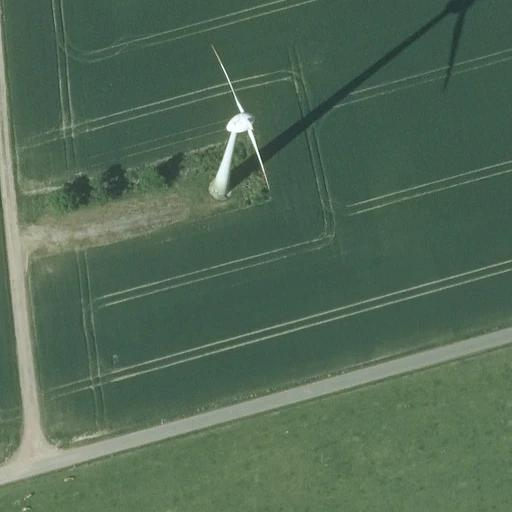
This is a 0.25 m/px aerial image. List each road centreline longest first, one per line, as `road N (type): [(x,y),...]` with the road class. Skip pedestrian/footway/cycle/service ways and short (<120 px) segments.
road 1 (unclassified): [(511,316),(0,460)]
road 2 (track): [(0,139),(25,453)]
road 3 (track): [(7,225),(170,177)]
